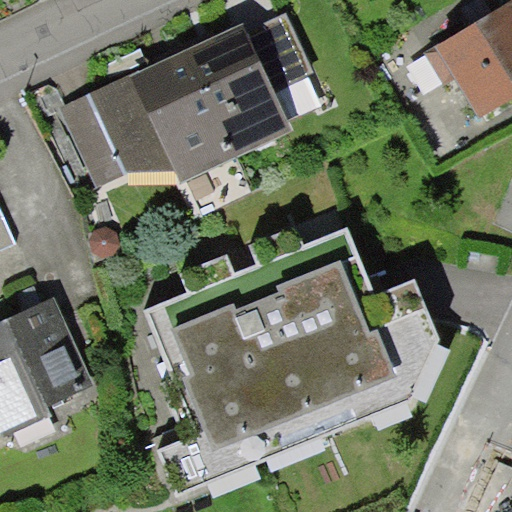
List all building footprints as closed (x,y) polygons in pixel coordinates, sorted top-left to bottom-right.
[(469,123),(511,97),(511,2),(511,1),(426,51),(469,123)] [(284,14),(246,32),(273,90),(311,72),(284,14)] [(246,32),(242,23),(59,110),(97,186),(128,172),(172,170),(177,183),(291,131),(273,90),(246,32)] [(0,211),(0,249),(14,243),(0,211)] [(174,455),(190,496),(430,404),(460,336),(437,276),(395,292),(367,222),(325,238),(317,219),(258,241),(265,261),(248,268),(242,252),(189,273),(196,292),(151,310),(203,444),(174,455)] [(0,440),(105,394),(63,299),(0,326),(0,440)]
